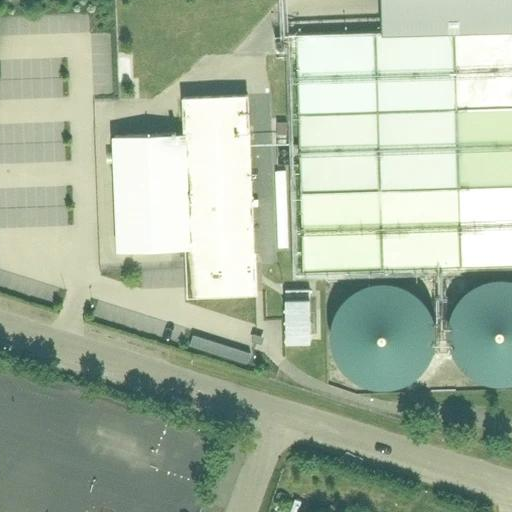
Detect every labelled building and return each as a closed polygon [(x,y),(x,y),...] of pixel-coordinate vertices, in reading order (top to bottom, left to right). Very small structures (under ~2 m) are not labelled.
[(511,0),(383,0),(384,37),(511,34),(511,0)] [(130,62),(118,62),(118,86),(131,86),(130,62)] [(252,99),(184,101),(185,136),(117,138),(121,262),(188,260),(190,305),(258,303),(252,99)] [(511,289),(506,289),(498,290),(483,295),(468,306),(457,327),(455,345),(458,361),(472,380),(490,391),(508,394),(511,393),(511,289)] [(424,379),(436,355),(437,341),(431,320),(420,305),(402,294),(384,292),(376,292),(362,296),(347,307),(335,325),(332,343),(334,361),(347,381),(368,394),(386,397),(409,391),(424,379)] [(253,353),(194,334),(189,348),(249,366),(253,353)]
